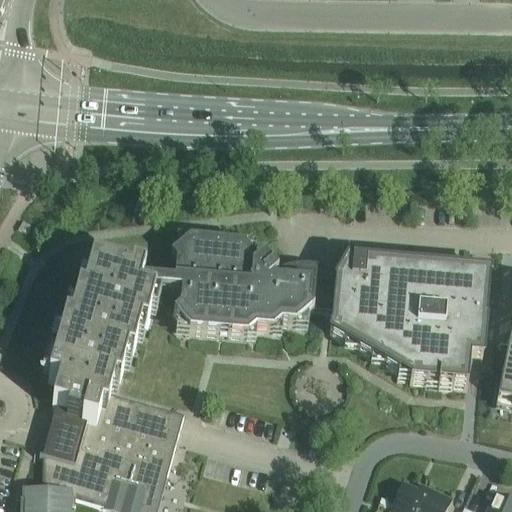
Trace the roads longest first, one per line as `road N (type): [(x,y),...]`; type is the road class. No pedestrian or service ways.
road 1 (primary): [(0,111),(197,128),(511,126)]
road 2 (unclassified): [(216,0),(255,19),(511,18)]
road 3 (residential): [(346,511),(378,448),(411,442),(511,465)]
